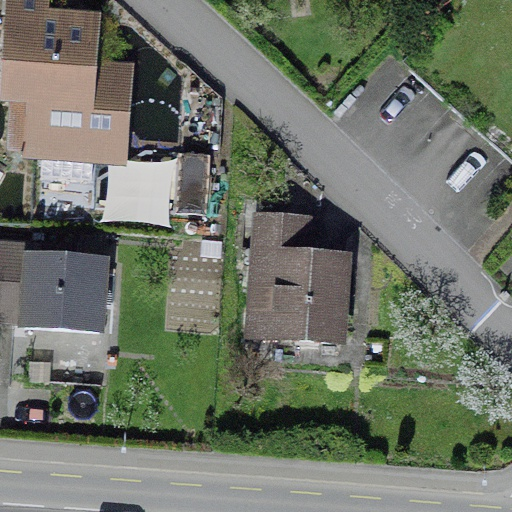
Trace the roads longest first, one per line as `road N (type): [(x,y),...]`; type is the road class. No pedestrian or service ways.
road 1 (residential): [(150,0),(511,335)]
road 2 (primary): [(147,511),(0,501)]
